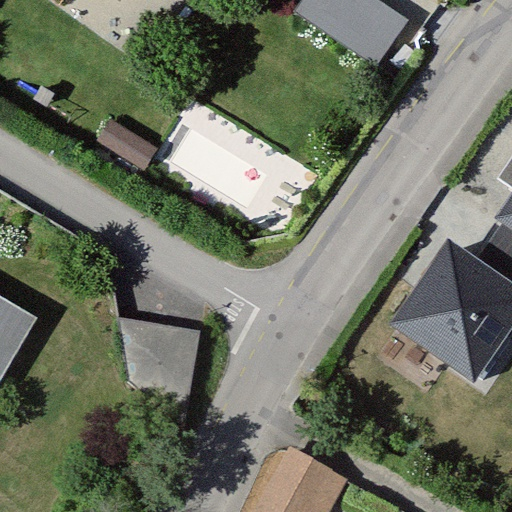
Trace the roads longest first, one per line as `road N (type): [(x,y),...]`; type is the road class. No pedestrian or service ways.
road 1 (residential): [(292,332),(511,17)]
road 2 (residential): [(0,155),(292,332)]
road 3 (residential): [(200,511),(292,332)]
